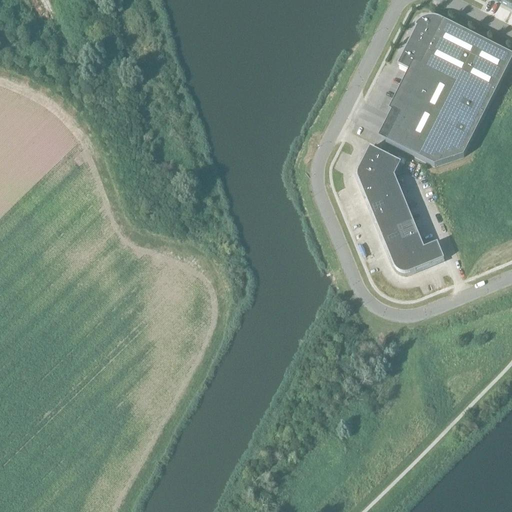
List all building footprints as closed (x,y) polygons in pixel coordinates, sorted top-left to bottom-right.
[(511,0),(490,0),(511,10),(511,0)] [(399,118),(385,144),(434,169),(464,159),(511,64),(511,58),(443,24),(439,22),(437,21),(435,21),(433,21),(431,21),(429,21),(427,21),(425,22),(423,23),(421,24),(420,25),(418,26),(417,27),(416,28),(415,30),(417,31),(397,69),(399,70),(408,74),(389,113),(399,118)] [(511,109),(493,128),(511,147),(511,109)] [(357,177),(357,178),(357,180),(358,181),(358,182),(358,183),(395,271),(396,272),(396,273),(397,274),(398,275),(399,275),(400,276),(401,276),(402,277),(403,277),(405,277),(406,277),(407,277),(408,277),(409,277),(410,276),(444,262),(437,246),(424,251),(394,179),(401,166),(370,150),(358,173),(358,174),(358,175),(358,176),(357,177)] [(454,213),(452,213),(460,235),(470,232),(479,254),(498,246),(498,247),(499,247),(498,246),(504,243),(505,244),(505,243),(511,240),(511,238),(495,196),(482,201),(454,213)]
